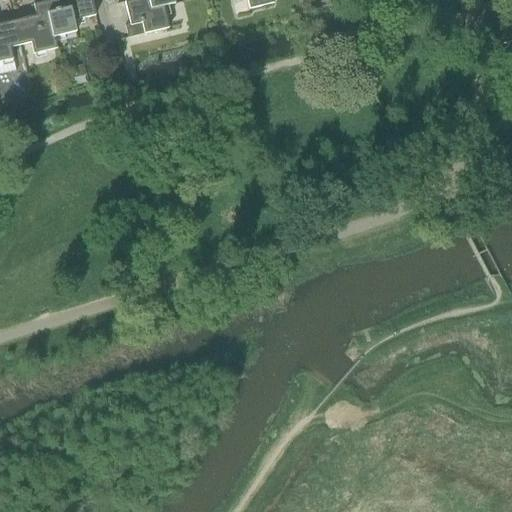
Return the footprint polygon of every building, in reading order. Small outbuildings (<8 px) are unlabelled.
[(54,0),(55,2),(57,13),(69,11),(72,22),(94,17),(90,0),(54,0)] [(147,0),(141,0),(136,1),(125,4),(130,26),(124,27),(127,39),(167,29),(162,8),(150,10),(147,0)] [(135,0),(136,1),(141,0),(147,0),(150,10),(162,8),(173,5),(172,0),(135,0)] [(234,0),(235,2),(243,0),(246,0),(249,10),(272,5),(270,0),(234,0)] [(33,7),(36,18),(38,30),(50,27),(53,39),(75,34),(72,22),(69,11),(57,13),(55,2),(33,7)] [(36,18),(14,23),(20,47),(30,44),(33,56),(56,50),(53,39),(50,27),(38,30),(36,18)] [(14,23),(0,26),(0,63),(12,61),(9,49),(20,47),(14,23)] [(83,66),(74,68),(76,77),(85,75),(83,66)]
